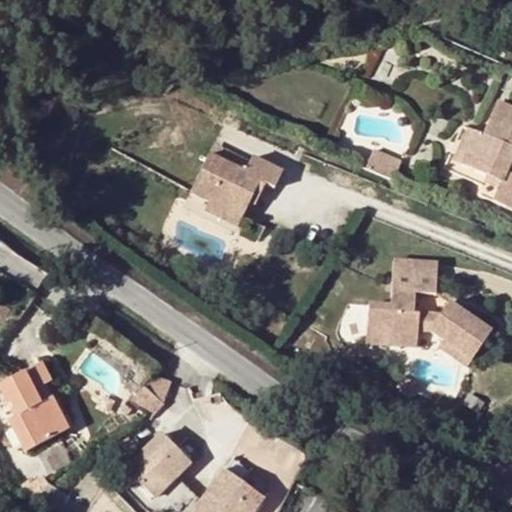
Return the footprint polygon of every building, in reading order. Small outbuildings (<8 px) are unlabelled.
[(481,134),(475,132),(462,164),(499,182),(490,201),(511,209),(511,173),(507,171),(511,158),(511,106),(496,99),(481,134)] [(450,160),(462,164),(475,132),(464,128),(450,160)] [(370,161),(367,170),(395,180),(402,161),(374,151),(370,161)] [(208,156),(190,194),(208,203),(241,219),(249,204),(252,197),(258,200),(265,186),(274,190),(282,173),(252,158),(244,174),(208,156)] [(360,167),(367,170),(370,161),(363,158),(360,167)] [(258,200),(252,197),(249,204),(255,207),(258,200)] [(241,219),(208,203),(204,212),(237,228),(241,219)] [(389,304),(369,304),(367,328),(395,329),(395,346),(417,347),(418,331),(432,332),(443,340),(438,347),(453,356),(461,344),(475,352),(491,331),(448,301),(438,316),(414,313),(416,294),(438,294),(440,261),(394,257),(389,304)] [(367,328),(365,344),(395,346),(395,329),(367,328)] [(461,344),(453,356),(467,368),(475,352),(461,344)] [(37,365),(0,386),(0,397),(5,407),(8,405),(14,417),(6,422),(24,454),(65,430),(48,400),(41,404),(34,391),(47,384),(37,365)] [(164,384),(156,367),(138,388),(150,399),(164,384)] [(150,399),(138,388),(127,401),(140,417),(155,406),(150,399)] [(160,438),(126,475),(155,502),(189,464),(160,438)] [(224,471),(193,511),(253,511),(263,499),(224,471)] [(340,511),(309,494),(299,511),(340,511)]
